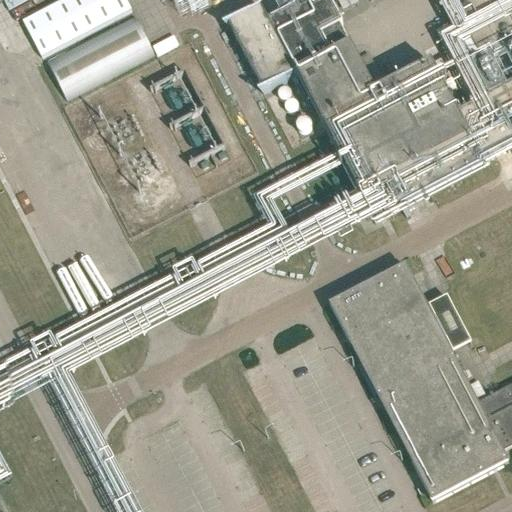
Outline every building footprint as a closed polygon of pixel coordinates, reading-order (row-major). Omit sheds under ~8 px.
[(70,0),(22,25),(41,61),(130,14),(122,0),(70,0)] [(361,202),(363,201),(376,226),(485,169),(483,165),(511,149),(511,90),(458,118),(432,69),(376,99),(340,29),(342,28),(327,0),(317,0),(269,26),(261,11),(229,27),(264,95),(298,78),(361,202)] [(337,0),(344,12),(359,4),(357,0),(337,0)] [(494,58),(511,49),(511,0),(467,0),(447,11),(472,59),(490,50),(494,58)] [(64,107),(152,61),(132,22),(45,68),(64,107)] [(442,44),(453,38),(448,27),(436,34),(442,44)] [(470,340),(511,321),(511,253),(502,231),(487,238),(498,263),(446,286),(470,340)] [(511,385),(477,404),(407,269),(330,309),(433,505),(509,465),(503,454),(511,448),(511,385)]
